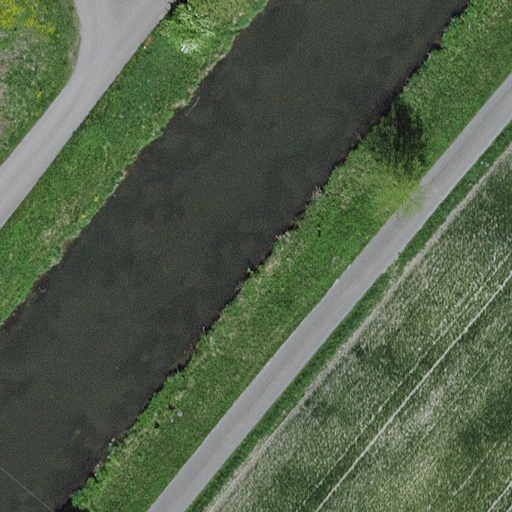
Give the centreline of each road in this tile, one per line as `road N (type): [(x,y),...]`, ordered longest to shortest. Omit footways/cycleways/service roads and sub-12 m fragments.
road 1 (unclassified): [(511,101),(178,511)]
road 2 (track): [(157,0),(0,194)]
